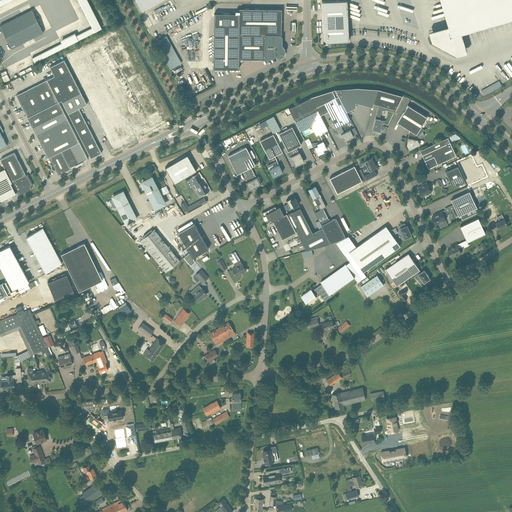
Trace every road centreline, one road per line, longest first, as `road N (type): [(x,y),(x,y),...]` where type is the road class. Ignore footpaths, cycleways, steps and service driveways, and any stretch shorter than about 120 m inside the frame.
road 1 (unclassified): [(448,284),(376,144),(240,207)]
road 2 (unclassified): [(258,374),(351,353),(448,284)]
road 3 (residential): [(395,511),(337,418),(252,437)]
road 4 (tertiary): [(480,112),(407,62),(357,54),(307,63)]
road 5 (tertiary): [(311,70),(356,63),(403,70),(474,118)]
road 6 (residential): [(0,402),(156,386)]
road 7 (residential): [(156,386),(202,323),(233,301),(266,297)]
road 8 (residential): [(109,461),(252,433)]
road 9 (tertiary): [(307,63),(191,120)]
road 10 (tertiary): [(196,127),(311,70)]
